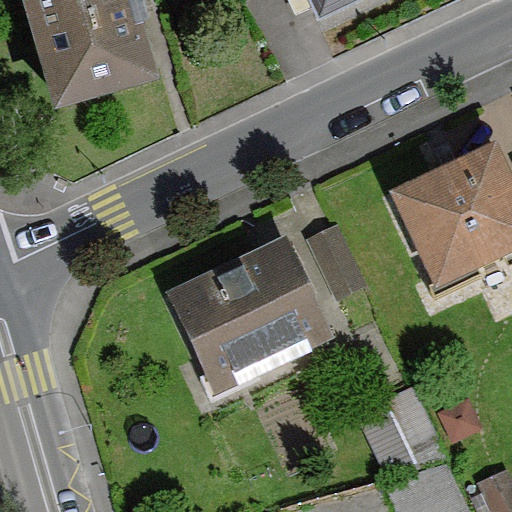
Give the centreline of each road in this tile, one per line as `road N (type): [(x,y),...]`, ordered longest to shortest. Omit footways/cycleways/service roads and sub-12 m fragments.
road 1 (unclassified): [(511,15),(188,170),(162,196),(0,275)]
road 2 (unclassified): [(53,511),(0,332)]
